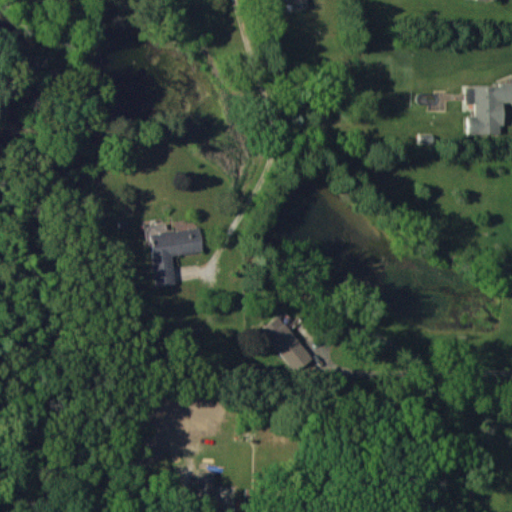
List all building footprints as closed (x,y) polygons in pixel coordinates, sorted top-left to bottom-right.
[(271,0),(272,3),(290,0),(291,0),(293,9),(307,7),(305,0),(271,0)] [(466,134),(502,132),(501,101),(511,100),(511,83),(472,85),(473,115),(465,115),(466,134)] [(201,251),(198,227),(148,233),(155,286),(174,283),(171,255),(201,251)] [(311,359),(278,314),(260,327),(292,372),(311,359)] [(215,511),(214,471),(197,471),(198,511),(215,511)]
